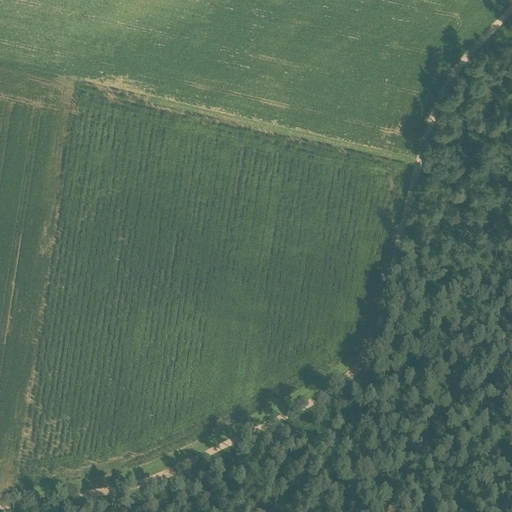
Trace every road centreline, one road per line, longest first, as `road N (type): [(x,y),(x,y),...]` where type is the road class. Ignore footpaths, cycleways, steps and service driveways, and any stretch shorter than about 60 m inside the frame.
road 1 (track): [(511,5),(439,96),(369,357),(356,374),(156,471),(101,489),(0,500)]
road 2 (track): [(356,374),(361,401),(338,511)]
